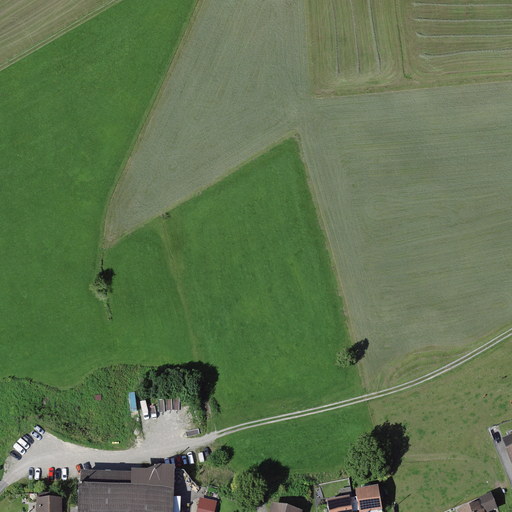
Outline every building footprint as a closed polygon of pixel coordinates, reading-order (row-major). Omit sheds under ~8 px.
[(158,474),(81,471),(79,511),(173,511),(175,468),(158,468),(158,474)] [(384,511),(381,491),(359,494),(361,511),(384,511)] [(482,505),(464,511),(498,511),(499,511),(493,496),(480,501),(482,505)] [(39,498),(38,511),(61,511),(61,498),(39,498)] [(216,511),(219,504),(201,499),(197,511),(216,511)] [(354,511),(352,500),(330,504),(331,511),(354,511)]
